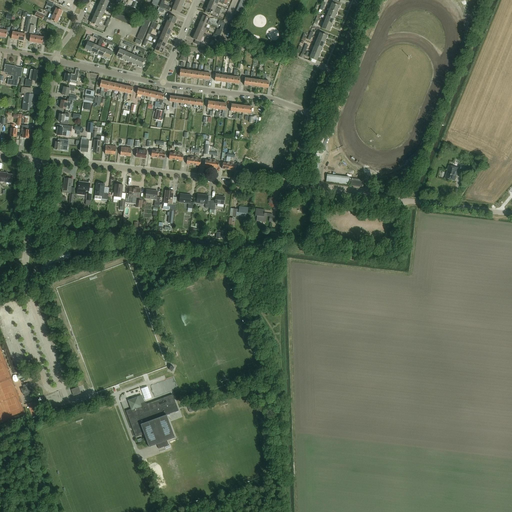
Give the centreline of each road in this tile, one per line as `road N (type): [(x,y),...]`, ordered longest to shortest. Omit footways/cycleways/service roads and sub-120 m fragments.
road 1 (unclassified): [(115,394),(67,398),(23,277),(38,160)]
road 2 (unclassified): [(283,186),(38,160)]
road 3 (unclassified): [(511,214),(283,186)]
road 4 (residential): [(311,114),(268,98),(161,84)]
road 5 (residential): [(311,114),(362,0)]
